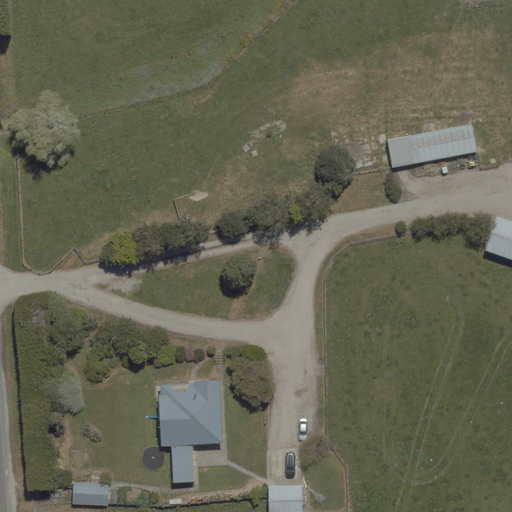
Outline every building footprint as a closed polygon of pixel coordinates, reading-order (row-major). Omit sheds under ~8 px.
[(476,130),(389,146),(394,169),(480,154),(476,130)] [(511,222),(500,218),(488,255),(511,262),(511,222)] [(222,390),(162,392),(164,451),(223,449),(222,390)] [(305,501),(305,484),(272,484),(271,511),(311,511),(311,501),(305,501)] [(101,487),(76,487),(76,507),(117,507),(118,488),(101,487)]
